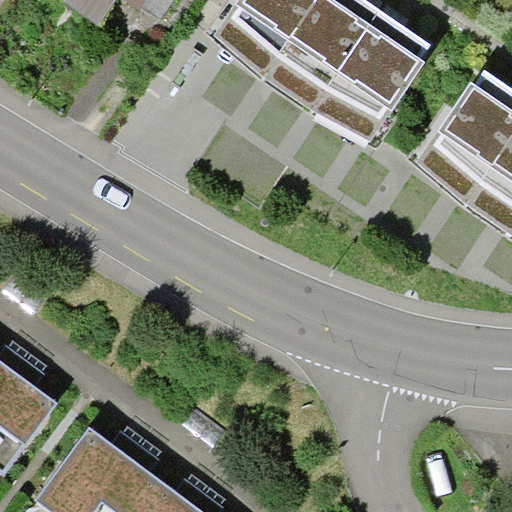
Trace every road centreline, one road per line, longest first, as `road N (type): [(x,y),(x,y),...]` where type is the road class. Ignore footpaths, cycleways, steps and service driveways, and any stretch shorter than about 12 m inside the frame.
road 1 (secondary): [(0,140),(339,343)]
road 2 (residential): [(339,343),(372,464),(398,511)]
road 3 (secondary): [(339,343),(511,380)]
